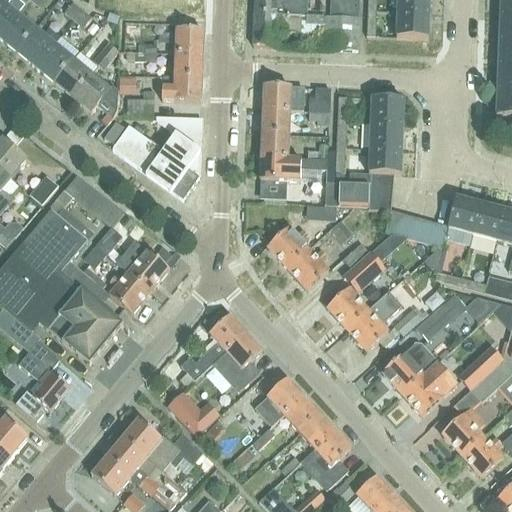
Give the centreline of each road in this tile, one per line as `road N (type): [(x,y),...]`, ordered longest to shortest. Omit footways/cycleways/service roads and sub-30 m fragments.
road 1 (residential): [(435,511),(215,277)]
road 2 (residential): [(215,277),(162,213),(3,91)]
road 3 (residential): [(45,494),(215,277)]
road 4 (residential): [(455,83),(219,73)]
road 5 (residential): [(215,277),(219,73)]
